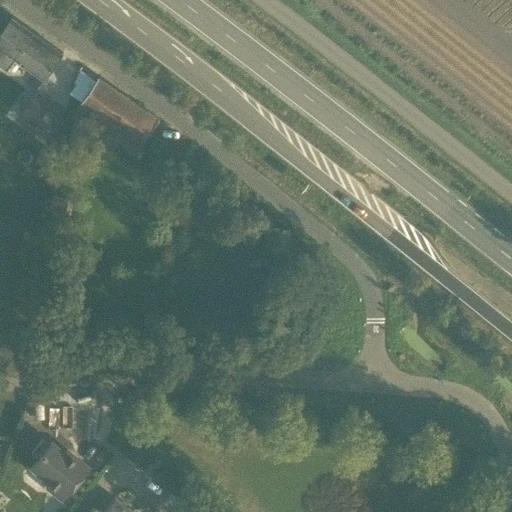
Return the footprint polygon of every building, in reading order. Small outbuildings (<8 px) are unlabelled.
[(63,54),(11,17),(0,33),(0,64),(7,70),(15,59),(44,79),(63,54)] [(159,120),(98,78),(72,113),(95,130),(104,118),(140,144),(159,120)] [(33,127),(54,100),(39,89),(18,116),(33,127)] [(208,203),(217,191),(192,172),(183,185),(208,203)] [(43,491),(46,487),(61,499),(87,467),(74,457),(72,460),(50,442),(49,444),(42,439),(31,453),(37,458),(30,467),(23,475),(24,481),(37,492),(43,491)] [(132,511),(114,497),(102,511),(103,511),(132,511)]
